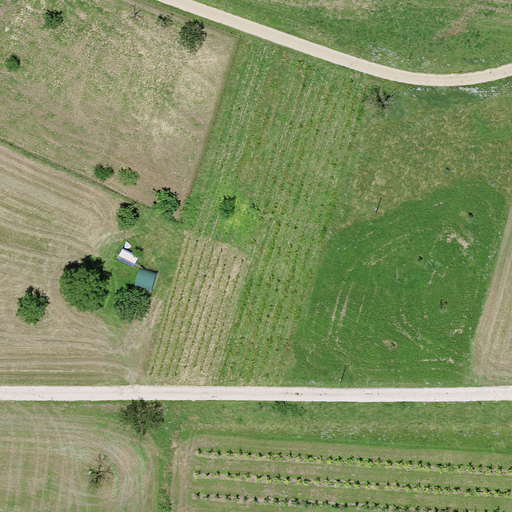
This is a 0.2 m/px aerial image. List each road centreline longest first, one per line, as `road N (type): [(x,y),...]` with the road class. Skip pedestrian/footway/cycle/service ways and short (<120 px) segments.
road 1 (track): [(511,390),(0,390)]
road 2 (track): [(511,65),(427,81),(314,52),(173,0)]
